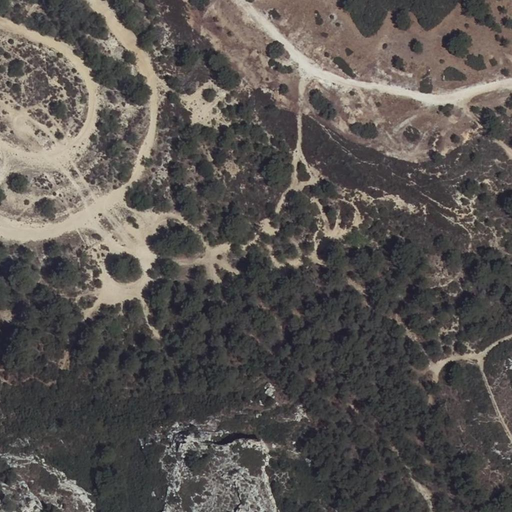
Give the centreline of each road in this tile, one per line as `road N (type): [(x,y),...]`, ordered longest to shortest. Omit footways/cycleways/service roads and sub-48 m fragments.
road 1 (track): [(94,0),(131,39),(153,89),(148,148),(127,183),(64,225),(14,233),(0,224)]
road 2 (track): [(248,0),(325,76),(429,98),(511,85)]
road 3 (track): [(0,23),(84,68),(93,110),(80,138),(43,153),(0,144)]
